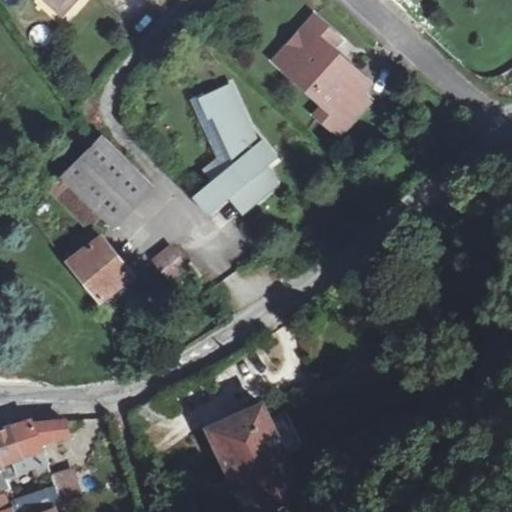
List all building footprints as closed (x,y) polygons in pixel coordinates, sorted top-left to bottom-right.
[(49,0),(62,11),(71,0),(59,0),(49,0)] [(316,17),(288,48),(301,59),(301,81),(326,105),(318,114),(331,126),(359,95),(370,83),(355,70),(331,48),(340,38),(316,17)] [(29,28),(35,46),(52,40),(47,23),(29,28)] [(278,60),(301,81),(301,59),(288,48),(278,60)] [(256,144),(229,86),(199,100),(207,117),(211,115),(234,162),(196,193),(211,212),(234,192),(248,208),(276,186),(266,167),(275,159),(259,141),(256,144)] [(370,106),(359,95),(331,126),(343,136),(370,106)] [(99,139),(59,179),(96,214),(95,215),(108,226),(147,186),(99,139)] [(96,214),(59,179),(56,176),(44,189),(84,226),(95,215),(96,214)] [(126,275),(98,238),(65,263),(97,301),(105,296),(102,292),(126,275)] [(167,245),(149,262),(165,280),(182,263),(167,245)] [(182,410),(173,393),(140,410),(134,414),(139,430),(182,410)] [(245,511),(259,511),(303,494),(298,483),(286,456),(269,420),(262,406),(223,423),(209,429),(245,511)] [(288,411),(269,420),(286,456),(303,448),(288,411)] [(13,425),(25,455),(43,449),(41,441),(69,433),(66,421),(41,419),(34,421),(33,418),(13,425)] [(0,454),(2,461),(3,463),(25,455),(13,425),(3,428),(0,428),(0,454)] [(43,449),(25,455),(28,466),(46,459),(43,449)] [(2,461),(0,454),(0,494),(12,490),(3,463),(2,461)] [(16,511),(57,511),(56,508),(62,506),(60,498),(60,497),(58,491),(46,494),(39,495),(14,504),(16,511)]
